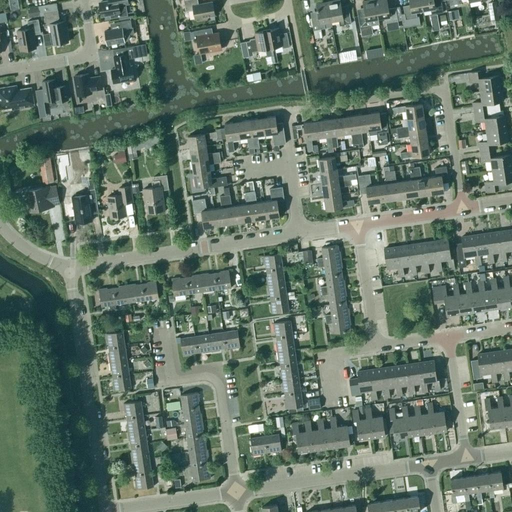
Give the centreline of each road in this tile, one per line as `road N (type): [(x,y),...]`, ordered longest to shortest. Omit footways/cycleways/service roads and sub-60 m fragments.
road 1 (residential): [(462,210),(445,89),(284,111),(292,167)]
road 2 (unclassified): [(105,510),(68,268)]
road 3 (unclassified): [(68,268),(299,232)]
road 4 (residential): [(235,492),(217,372),(168,379),(161,330)]
road 5 (residential): [(235,492),(429,465)]
road 6 (residential): [(0,73),(91,57),(82,0)]
road 7 (residential): [(105,510),(235,492)]
road 8 (residential): [(375,347),(357,225)]
road 9 (residential): [(467,458),(444,338)]
